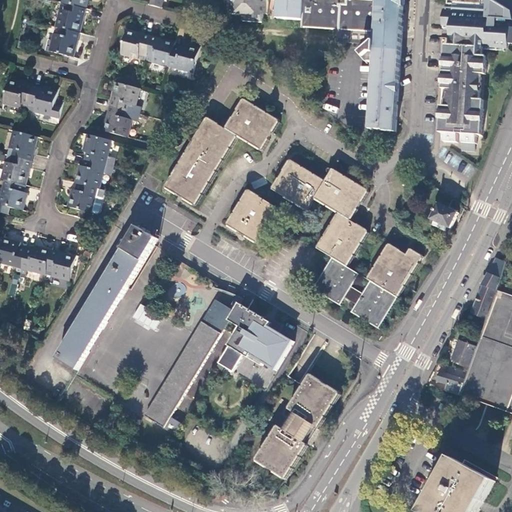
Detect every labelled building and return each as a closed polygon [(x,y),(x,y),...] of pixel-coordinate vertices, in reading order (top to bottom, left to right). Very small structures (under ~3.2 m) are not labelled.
[(64,0),(63,4),(68,5),(86,10),(87,10),(89,0),(64,0)] [(151,0),(150,5),(161,8),(163,0),(151,0)] [(229,0),(229,9),(232,9),(231,14),(244,15),(243,21),(262,22),(263,13),(271,14),(270,16),(277,17),(277,18),(303,20),(303,28),(369,32),(369,41),(359,50),(359,54),(366,62),(376,62),(371,130),(396,132),(405,0),(229,0)] [(497,0),(496,0),(448,0),(448,4),(452,4),(452,10),(484,11),(484,9),(492,9),(491,20),(507,21),(507,19),(511,18),(511,10),(497,2),(497,0)] [(84,16),(86,10),(68,5),(66,12),(61,10),(57,27),(61,28),(79,33),(81,33),(85,16),(84,16)] [(491,20),(492,9),(484,9),(484,11),(452,10),(448,10),(447,26),(452,26),(451,29),(450,53),(446,53),(445,71),(454,72),(454,74),(449,74),(449,81),(456,81),(455,89),(448,88),(447,106),(443,106),(442,123),(446,124),(445,141),(460,142),(460,133),(465,134),(464,142),(478,142),(479,126),(484,126),(485,107),(480,107),(483,49),(490,50),(490,46),(509,47),(510,43),(511,42),(511,26),(510,26),(511,21),(507,21),(491,20)] [(447,26),(448,10),(443,10),(442,28),(451,29),(452,26),(447,26)] [(77,40),(79,33),(61,28),(59,36),(55,34),(50,51),(74,57),(79,40),(77,40)] [(146,61),(152,37),(129,30),(122,54),(146,61)] [(176,43),(152,37),(146,61),(153,63),(169,68),(174,48),(176,43)] [(181,50),(174,48),(169,68),(193,74),(200,50),(183,45),(181,50)] [(29,110),(35,88),(29,86),(29,84),(11,79),(5,104),(29,110)] [(140,89),(139,89),(116,83),(112,100),(113,101),(111,108),(129,112),(131,106),(135,107),(140,89)] [(42,89),(35,88),(29,110),(61,119),(64,107),(56,105),(59,92),(42,88),(42,89)] [(209,118),(174,176),(167,188),(182,197),(196,206),(238,136),(262,151),(271,137),(280,121),(245,100),(227,129),(209,118)] [(127,119),(129,112),(111,108),(110,114),(108,114),(104,131),(128,137),(132,120),(127,119)] [(40,138),(15,132),(9,156),(32,162),(34,155),(35,155),(40,138)] [(115,158),(108,157),(112,141),(88,135),(83,152),(87,153),(85,160),(113,167),(115,158)] [(458,168),(462,159),(449,153),(445,162),(458,168)] [(30,169),(32,162),(9,156),(7,162),(3,180),(8,181),(26,186),(27,186),(32,169),(30,169)] [(110,175),(113,167),(85,160),(83,168),(79,167),(75,183),(78,184),(96,189),(99,189),(103,174),(110,175)] [(334,258),(348,267),(369,232),(355,223),(352,221),(360,207),(369,192),(335,170),(327,182),(292,161),(283,177),(275,190),(309,212),(317,200),(340,214),(318,249),(334,258)] [(468,163),(459,168),(462,173),(471,169),(468,163)] [(400,177),(402,185),(411,183),(408,174),(400,177)] [(24,193),(26,186),(8,181),(6,188),(4,188),(0,202),(0,212),(9,215),(11,208),(24,212),(29,194),(24,193)] [(95,195),(96,189),(78,184),(76,191),(72,190),(67,207),(80,210),(78,218),(80,218),(90,221),(96,196),(95,195)] [(241,233),(258,243),(279,208),(251,191),(229,226),(241,233)] [(431,219),(451,229),(459,214),(455,212),(439,204),(431,219)] [(155,245),(158,239),(138,228),(58,358),(78,370),(155,245)] [(23,243),(6,239),(0,260),(0,262),(16,267),(17,265),(24,267),(28,249),(22,247),(23,243)] [(369,280),(398,298),(423,257),(411,250),(408,256),(391,245),(369,280)] [(35,251),(28,249),(24,267),(31,269),(30,271),(47,275),(48,271),(53,253),(53,251),(36,247),(35,251)] [(60,255),(53,253),(48,271),(55,272),(54,277),(71,281),(78,257),(60,253),(60,255)] [(379,329),(398,298),(369,280),(348,267),(334,258),(325,273),(315,289),(348,310),(379,329)] [(499,280),(502,281),(506,263),(496,259),(483,284),(470,314),(485,321),(490,309),(499,280)] [(511,296),(499,291),(471,368),(469,374),(461,397),(478,403),(483,405),(490,408),(496,410),(511,415),(511,296)] [(217,301),(203,323),(217,332),(231,310),(217,301)] [(132,319),(155,331),(163,315),(140,303),(132,319)] [(242,329),(220,365),(234,374),(246,354),(277,373),(295,343),(270,328),(272,324),(241,305),(231,322),(242,329)] [(146,417),(166,429),(223,335),(217,332),(203,323),(146,417)] [(468,367),(471,368),(478,349),(460,343),(453,361),(468,367)] [(445,392),(461,397),(469,374),(466,373),(450,368),(447,375),(440,373),(437,382),(447,385),(445,392)] [(257,461),(287,480),(342,393),(312,375),(290,410),(296,413),(285,430),(280,426),(257,461)] [(479,511),(483,506),(485,502),(481,501),(489,488),(492,489),(496,481),(465,464),(454,458),(450,466),(453,468),(445,480),(443,479),(435,493),(437,495),(430,508),(428,506),(424,511),(479,511)] [(453,468),(450,466),(443,479),(445,480),(453,468)] [(481,501),(485,502),(492,489),(489,488),(481,501)] [(437,495),(435,493),(428,506),(430,508),(437,495)]
